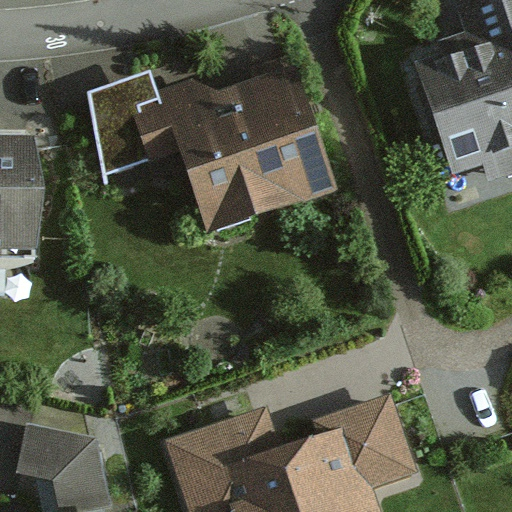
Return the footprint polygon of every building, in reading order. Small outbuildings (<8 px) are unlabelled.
[(483,61),(431,78),(459,168),(511,151),(511,0),(508,0),(467,13),(483,61)] [(168,100),(209,226),(324,189),(289,82),(206,109),(200,90),(168,100)] [(27,154),(0,154),(0,255),(25,255),(27,154)] [(268,424),(176,453),(194,511),(364,511),(358,492),(410,476),(389,410),(316,433),(320,447),(280,460),(268,424)] [(109,497),(105,421),(26,425),(29,473),(68,471),(70,499),(109,497)]
